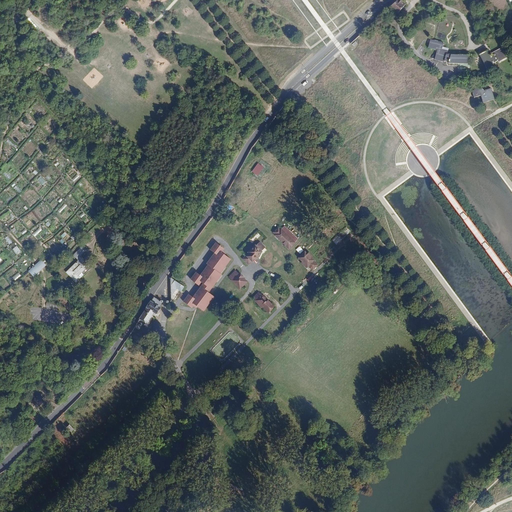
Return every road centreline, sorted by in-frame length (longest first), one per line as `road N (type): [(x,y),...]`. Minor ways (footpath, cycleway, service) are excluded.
road 1 (tertiary): [(0,465),(114,350),(273,111)]
road 2 (tertiary): [(273,111),(391,0)]
road 3 (tertiary): [(387,0),(287,86),(273,111)]
